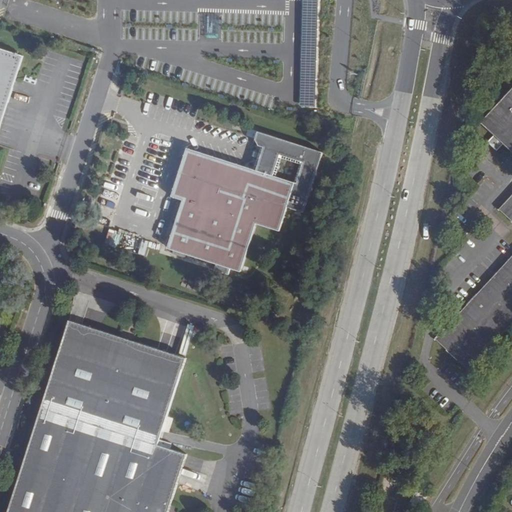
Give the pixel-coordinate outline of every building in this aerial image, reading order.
[(0,127),(23,54),(0,46),(0,127)] [(511,83),(471,127),(484,139),(477,146),(481,150),(488,156),(493,151),(495,149),(506,160),(508,161),(511,156),(511,83)] [(322,152),(257,133),(255,139),(262,149),(255,171),(187,150),(172,196),(183,200),(168,246),(168,247),(240,270),(255,224),(279,231),(286,207),(304,212),(322,152)] [(511,196),(500,210),(511,220),(511,196)] [(471,374),(511,329),(511,261),(437,342),(471,374)] [(187,358),(69,321),(7,511),(168,511),(187,456),(159,447),(187,358)] [(407,511),(408,511),(420,511),(429,498),(420,492),(407,511)]
